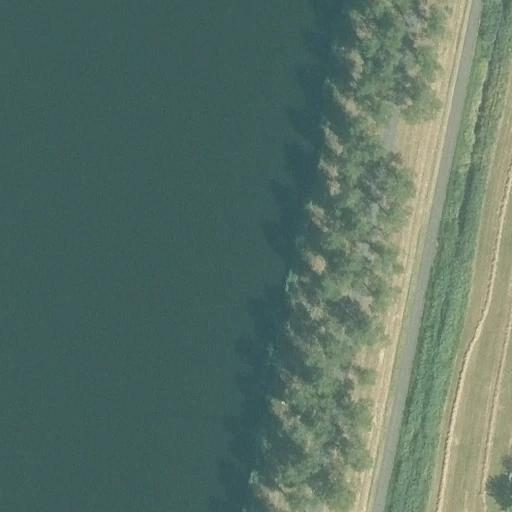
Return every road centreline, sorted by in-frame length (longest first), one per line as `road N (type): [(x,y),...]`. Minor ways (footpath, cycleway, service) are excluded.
road 1 (unclassified): [(384,511),(486,0)]
road 2 (unclassified): [(314,511),(415,0)]
